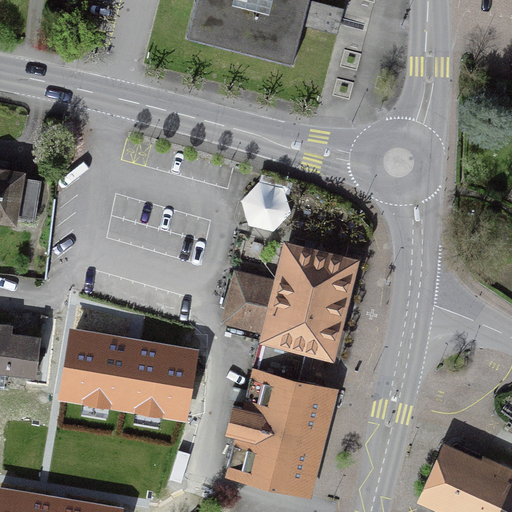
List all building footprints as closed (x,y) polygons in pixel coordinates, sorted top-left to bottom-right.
[(307,7),(308,0),(195,0),(185,40),(291,67),(305,14),(307,7)] [(0,219),(10,221),(11,219),(32,223),(39,182),(17,179),(18,177),(2,175),(4,168),(0,167),(0,219)] [(224,322),(265,332),(256,370),(265,372),(297,380),(305,350),(329,356),(341,310),(352,263),(329,257),(286,246),(277,285),(235,274),(224,322)] [(79,298),(71,325),(70,326),(99,335),(108,306),(79,298)] [(10,327),(0,325),(0,367),(33,371),(32,376),(34,376),(38,338),(37,338),(9,335),(10,327)] [(322,387),(297,380),(265,372),(238,479),(295,493),(295,492),(322,387)] [(166,428),(127,413),(115,443),(124,446),(146,455),(155,458),(166,428)] [(454,446),(451,447),(427,499),(456,511),(495,511),(510,482),(472,465),(477,454),(458,445),(454,446)] [(190,511),(199,487),(170,477),(161,507),(176,511),(190,511)] [(511,511),(511,483),(510,482),(495,511),(511,511)]
